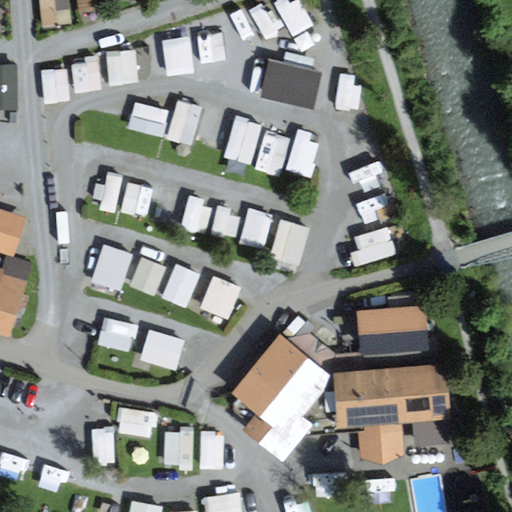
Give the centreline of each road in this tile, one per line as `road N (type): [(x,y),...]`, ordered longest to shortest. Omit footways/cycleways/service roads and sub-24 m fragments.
road 1 (residential): [(0,354),(116,389),(179,392),(208,373),(284,293),(511,240)]
road 2 (track): [(367,0),(450,258),(511,499)]
